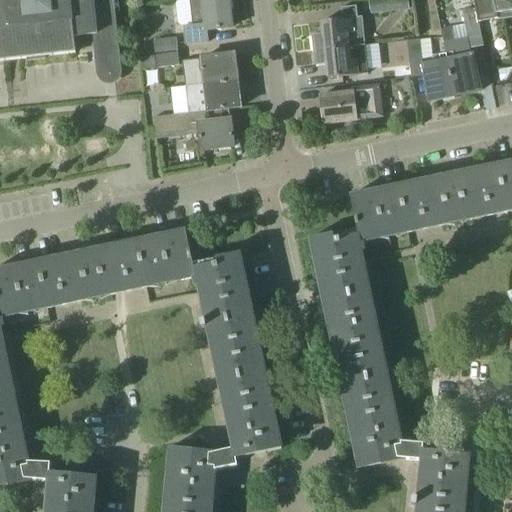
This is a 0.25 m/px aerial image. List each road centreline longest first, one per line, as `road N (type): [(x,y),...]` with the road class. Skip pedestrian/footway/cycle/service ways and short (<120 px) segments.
road 1 (residential): [(326,461),(265,182)]
road 2 (residential): [(0,237),(265,182)]
road 3 (residential): [(286,173),(511,128)]
road 4 (residential): [(286,173),(267,0)]
